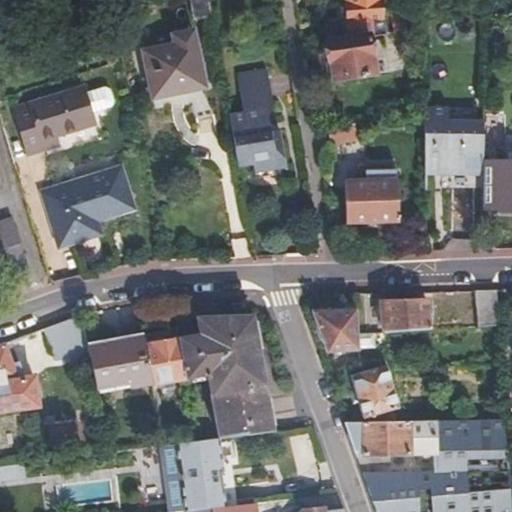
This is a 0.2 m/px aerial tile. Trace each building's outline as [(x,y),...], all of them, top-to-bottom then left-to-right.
[(6,0),(0,0),(0,11),(8,35),(17,32),(6,0)] [(211,0),(190,0),(195,20),(214,17),(211,0)] [(383,0),(342,0),(342,1),(343,11),(348,13),(348,19),(349,35),(364,32),(374,30),(372,14),(383,13),(383,8),(383,0)] [(395,27),(419,23),(417,8),(392,11),(395,27)] [(374,30),(364,32),(372,69),(381,67),(374,30)] [(349,35),(320,40),(325,62),(329,61),(332,77),(372,69),(364,32),(349,35)] [(157,101),(191,93),(190,88),(208,84),(194,33),(169,38),(172,48),(145,54),(157,101)] [(230,112),(239,165),(253,163),(254,170),(287,165),(281,131),(275,132),(269,128),(268,121),(265,109),(274,108),(267,69),(240,74),(245,110),(230,112)] [(190,88),(191,93),(209,88),(208,84),(190,88)] [(79,89),(10,110),(25,155),(56,145),(52,134),(90,123),(79,89)] [(448,103),(422,103),(422,109),(423,164),(444,164),(444,169),(482,169),(482,156),(483,114),(448,115),(448,103)] [(400,114),(376,118),(378,127),(401,123),(400,114)] [(281,131),(268,121),(269,128),(275,132),(281,131)] [(354,122),(328,127),(331,142),(357,137),(356,134),(354,122)] [(482,169),(481,182),(481,205),(511,205),(511,156),(507,156),(482,156),(482,169)] [(371,166),(366,167),(366,174),(363,174),(364,182),(358,183),(345,182),(346,220),(396,219),(396,216),(398,216),(398,213),(396,213),(394,180),(395,179),(395,162),(371,163),(371,166)] [(423,164),(423,174),(444,173),(444,169),(444,164),(423,164)] [(118,166),(38,192),(57,247),(99,233),(95,220),(132,208),(118,166)] [(357,166),(358,183),(364,182),(363,174),(366,174),(366,167),(357,166)] [(444,182),(481,182),(482,169),(444,169),(444,173),(444,182)] [(0,219),(0,239),(11,272),(28,267),(11,216),(0,219)] [(474,289),(477,326),(496,325),(494,289),(474,289)] [(383,331),(427,328),(425,298),(381,300),(383,331)] [(356,332),(355,309),(310,312),(324,350),(357,348),(356,332)] [(55,320),(31,329),(42,357),(69,353),(72,368),(91,364),(86,341),(80,313),(55,320)] [(221,435),(270,429),(248,317),(196,317),(199,333),(181,336),(187,374),(202,371),(203,376),(207,375),(219,436),(221,435)] [(141,332),(144,343),(181,336),(179,325),(141,332)] [(91,364),(95,382),(128,376),(130,383),(150,380),(144,343),(141,332),(86,341),(91,364)] [(144,343),(150,380),(187,374),(181,336),(144,343)] [(10,369),(6,340),(0,342),(3,370),(10,369)] [(0,381),(31,376),(30,367),(10,369),(3,370),(0,342),(0,381)] [(384,366),(350,375),(362,417),(395,409),(384,366)] [(502,422),(499,366),(488,366),(490,422),(502,422)] [(0,408),(35,403),(31,376),(0,381),(0,408)] [(95,382),(96,388),(130,383),(128,376),(95,382)] [(432,455),(432,422),(343,422),(358,466),(389,465),(389,455),(432,455)] [(507,511),(502,422),(490,422),(432,422),(432,455),(432,472),(361,472),(374,511),(507,511)] [(219,436),(160,443),(168,511),(173,510),(211,506),(224,504),(220,467),(225,467),(221,435),(219,436)] [(0,464),(0,478),(26,475),(25,461),(0,464)] [(224,504),(211,506),(211,511),(253,511),(252,501),(224,504)]
